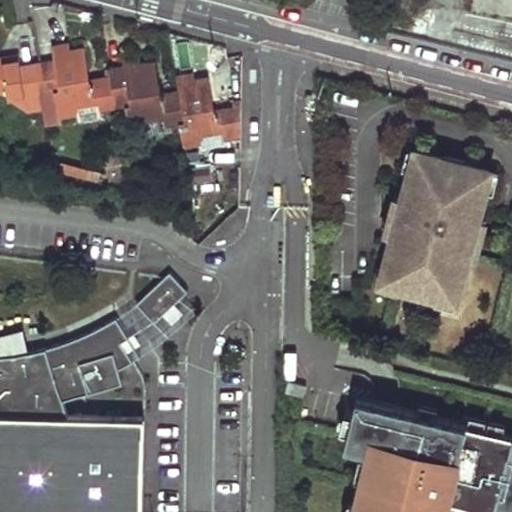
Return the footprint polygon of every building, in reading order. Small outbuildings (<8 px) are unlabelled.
[(511,0),(476,0),(476,8),(511,15),(511,0)] [(54,46),(56,60),(44,62),(47,75),(40,75),(43,93),(60,91),(64,118),(83,115),(87,106),(104,104),(107,111),(120,109),(114,75),(89,79),(87,69),(92,68),(87,44),(71,46),(71,44),(54,46)] [(125,59),(126,65),(113,67),(114,75),(120,109),(132,107),(136,129),(152,127),(158,127),(158,120),(172,119),(173,123),(184,122),(189,122),(181,74),(172,76),(174,88),(150,92),(149,83),(153,82),(148,62),(133,65),(132,57),(125,59)] [(0,96),(11,94),(12,94),(13,98),(28,96),(25,64),(24,60),(0,63),(0,96)] [(25,64),(28,96),(43,93),(40,75),(47,75),(44,62),(25,64)] [(191,78),(190,73),(181,74),(189,122),(184,122),(186,130),(189,130),(191,145),(210,142),(213,134),(232,131),(233,138),(243,136),(245,101),(230,103),(230,108),(207,112),(204,100),(209,99),(205,76),(191,78)] [(28,96),(13,98),(31,112),(46,109),(43,93),(28,96)] [(83,119),(107,114),(107,111),(104,104),(87,106),(83,115),(83,119)] [(158,127),(152,127),(153,136),(186,130),(184,122),(173,123),(172,119),(158,120),(158,127)] [(209,147),(234,144),(233,138),(232,131),(213,134),(210,142),(209,147)] [(492,167),(417,148),(404,196),(401,195),(394,220),(397,221),(382,279),(457,299),(474,236),(470,235),(475,216),(478,217),(492,167)] [(189,281),(170,263),(164,268),(137,294),(155,313),(180,289),(189,281)] [(119,334),(126,330),(114,310),(99,318),(85,325),(71,331),(56,336),(38,341),(18,345),(0,346),(0,507),(139,511),(142,409),(64,407),(60,392),(119,375),(116,362),(130,353),(119,334)] [(307,385),(288,379),(285,390),(304,395),(307,385)] [(511,511),(511,433),(358,395),(346,445),(370,451),(355,511),(448,511),(450,506),(465,502),(507,511),(511,511)]
